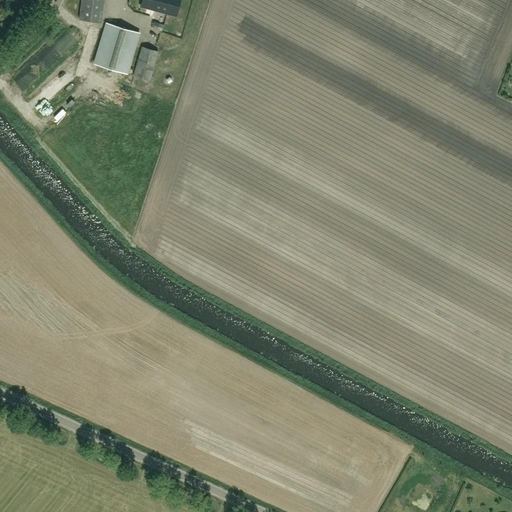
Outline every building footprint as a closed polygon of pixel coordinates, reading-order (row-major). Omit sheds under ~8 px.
[(102,22),(104,0),(81,0),(79,19),(102,22)] [(176,16),(180,0),(142,0),(141,7),(176,16)] [(163,25),(153,22),(152,28),(162,31),(163,25)] [(127,74),(139,33),(107,23),(95,64),(127,74)] [(150,81),(158,51),(142,46),(133,76),(150,81)]
